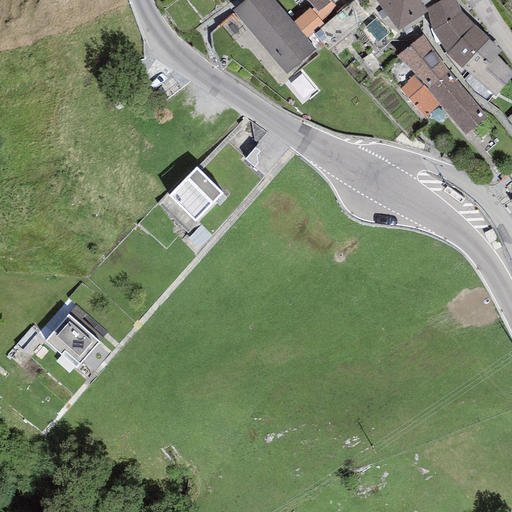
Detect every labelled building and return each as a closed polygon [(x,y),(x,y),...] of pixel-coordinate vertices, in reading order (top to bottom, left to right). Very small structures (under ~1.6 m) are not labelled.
[(258,46),(289,20),(271,0),(248,0),(231,14),(258,46)] [(303,0),(318,16),(336,0),(303,0)] [(357,0),(355,1),(314,38),(327,54),(358,27),(379,54),(398,37),(372,0),(357,0)] [(423,10),(415,0),(372,0),(398,37),(427,16),(423,10)] [(415,0),(423,10),(436,0),(415,0)] [(446,58),(473,28),(463,16),(455,0),(448,0),(428,13),(432,34),(446,58)] [(324,26),(311,11),(293,26),(306,41),(324,26)] [(289,20),(258,46),(286,80),(317,54),(306,41),(293,26),(289,20)] [(473,28),(446,58),(462,72),(489,43),(473,28)] [(413,78),(426,93),(451,72),(422,38),(397,59),(413,78)] [(489,43),(462,72),(496,101),(511,82),(511,74),(496,61),(502,54),(489,43)] [(486,120),(451,72),(426,93),(438,107),(465,139),(486,120)] [(426,93),(413,78),(400,90),(424,118),(438,107),(426,93)] [(198,173),(169,201),(196,228),(224,199),(198,173)] [(68,317),(44,345),(77,373),(101,346),(68,317)]
